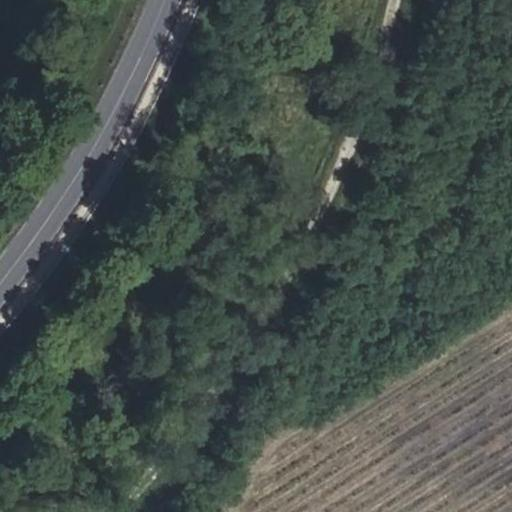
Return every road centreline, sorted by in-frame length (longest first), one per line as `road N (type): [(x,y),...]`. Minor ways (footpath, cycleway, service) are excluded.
road 1 (track): [(394,0),(274,327),(120,511)]
road 2 (secondary): [(0,275),(93,145),(159,0)]
